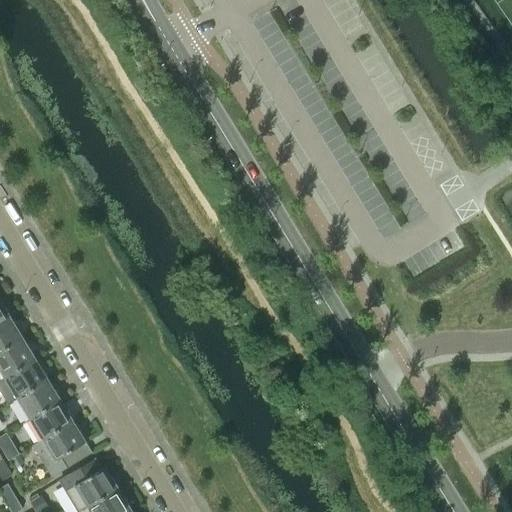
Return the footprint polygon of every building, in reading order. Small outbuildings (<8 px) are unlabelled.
[(0,323),(11,317),(0,298),(0,323)] [(0,352),(24,338),(11,317),(0,323),(0,352)] [(36,359),(24,338),(0,352),(0,370),(5,378),(36,359)] [(36,359),(5,378),(0,380),(0,389),(8,404),(17,398),(49,379),(36,359)] [(17,398),(30,419),(61,400),(49,379),(17,398)] [(74,421),(61,400),(30,419),(42,440),(74,421)] [(42,440),(33,445),(52,477),(92,453),(86,442),(87,442),(74,421),(42,440)] [(79,511),(87,507),(119,488),(106,466),(102,469),(96,459),(60,480),(79,511)] [(3,460),(0,462),(0,474),(3,480),(12,475),(3,460)] [(125,511),(131,508),(119,488),(87,507),(90,511),(125,511)]
